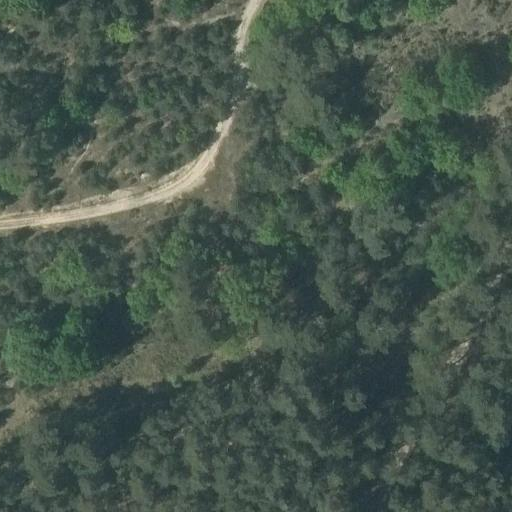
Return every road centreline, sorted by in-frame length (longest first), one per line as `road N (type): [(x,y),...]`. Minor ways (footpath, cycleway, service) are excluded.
road 1 (track): [(0,232),(152,197),(200,171),(264,0)]
road 2 (track): [(388,511),(511,245)]
